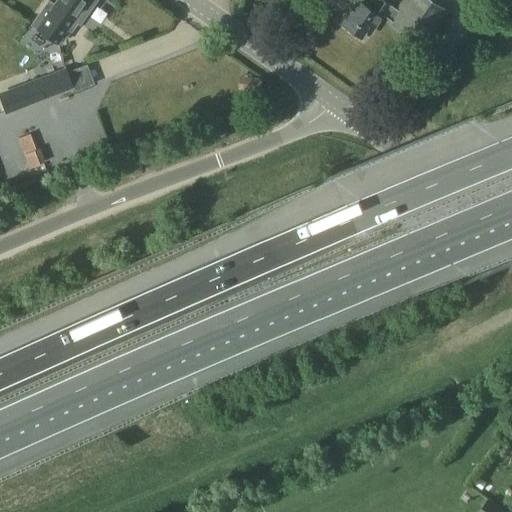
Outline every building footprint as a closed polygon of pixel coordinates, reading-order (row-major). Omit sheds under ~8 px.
[(49,1),(32,24),(57,43),(73,21),(78,25),(95,1),(93,0),(56,0),(53,5),(49,1)] [(342,23),(360,36),(365,29),(370,33),(389,6),(379,0),(355,0),(349,9),(351,11),(342,23)] [(447,12),(429,0),(402,0),(387,22),(422,47),(447,12)] [(30,108),(75,90),(67,68),(21,86),(30,108)] [(21,164),(30,183),(42,178),(33,159),(21,164)] [(508,511),(489,498),(478,511),(508,511)]
